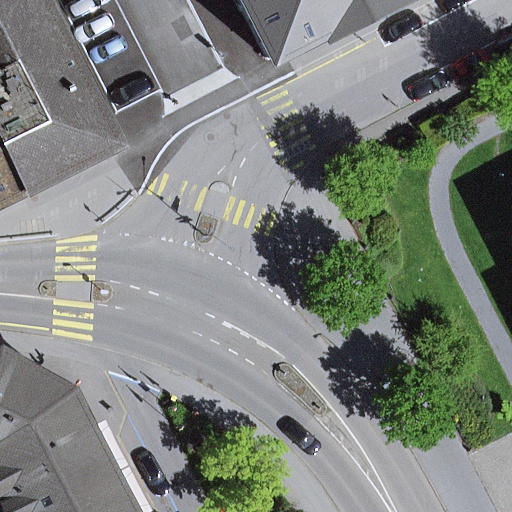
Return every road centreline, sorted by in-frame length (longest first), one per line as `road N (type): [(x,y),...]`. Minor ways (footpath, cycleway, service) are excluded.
road 1 (primary): [(164,293),(258,334),(300,370),(340,425),(385,511)]
road 2 (residential): [(227,157),(511,13)]
road 3 (residential): [(74,283),(189,511)]
road 4 (residential): [(227,157),(150,0)]
road 5 (residential): [(164,293),(227,157)]
